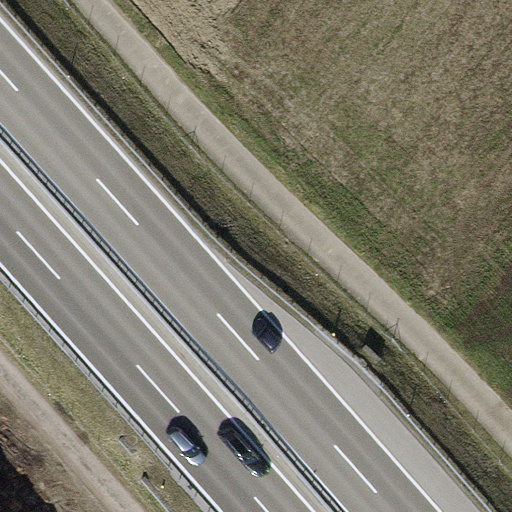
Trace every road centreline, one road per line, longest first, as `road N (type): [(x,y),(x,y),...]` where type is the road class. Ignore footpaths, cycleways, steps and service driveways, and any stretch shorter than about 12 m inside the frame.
road 1 (track): [(96,0),(254,177),(441,353),(511,433)]
road 2 (trunk): [(396,511),(0,63)]
road 3 (trunk): [(0,205),(272,511)]
road 4 (track): [(129,511),(0,367)]
